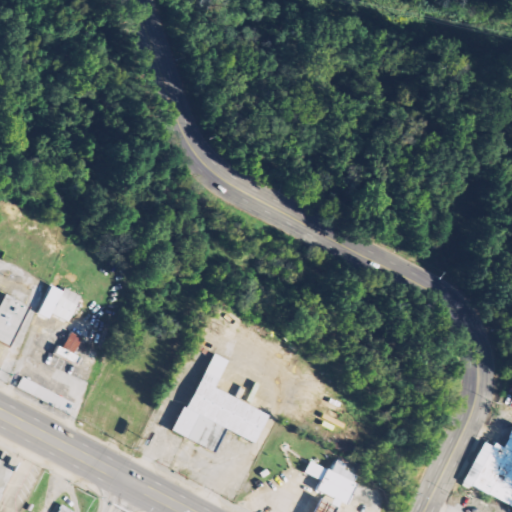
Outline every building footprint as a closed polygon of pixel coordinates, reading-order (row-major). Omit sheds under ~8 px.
[(0,342),(8,346),(32,295),(14,286),(10,296),(1,291),(0,293),(0,342)] [(66,320),(79,295),(63,286),(50,312),(66,320)] [(41,303),(52,308),(57,297),(46,292),(41,303)] [(80,336),(67,330),(55,355),(74,364),(79,355),(72,352),(80,336)] [(253,442),(266,413),(213,388),(226,360),(209,351),(172,432),(213,450),(223,429),(253,442)] [(74,400),(19,377),(14,389),(69,412),(74,400)] [(511,423),(502,446),(492,442),(481,465),(472,461),(464,479),(511,500),(511,423)] [(0,492),(12,465),(0,459),(0,492)] [(311,489),(325,496),(331,500),(339,503),(349,482),(320,468),(311,489)] [(325,496),(321,503),(310,497),(302,511),(324,511),(331,500),(325,496)]
